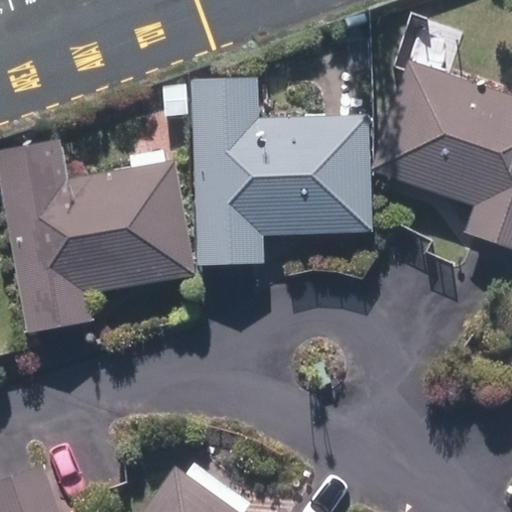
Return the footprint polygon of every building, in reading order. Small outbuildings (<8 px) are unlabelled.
[(467,207),(458,232),(511,251),(511,71),(503,95),(399,59),(360,168),(467,207)] [(360,230),(356,113),(248,119),(245,73),(180,76),(180,85),(155,86),(157,115),(181,114),(188,263),(253,261),(252,234),(360,230)] [(77,292),(186,273),(167,159),(156,161),(154,148),(122,153),(124,167),(56,179),(48,137),(0,145),(0,222),(20,331),(83,320),(77,292)] [(276,511),(274,510),(272,511),(225,511),(176,475),(166,468),(133,511),(276,511)] [(47,511),(33,470),(0,480),(0,511),(47,511)]
